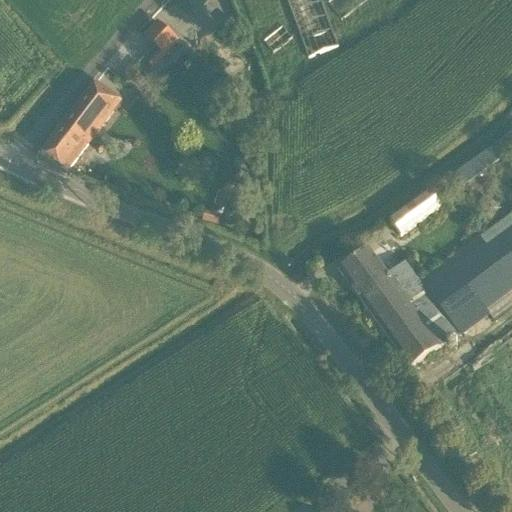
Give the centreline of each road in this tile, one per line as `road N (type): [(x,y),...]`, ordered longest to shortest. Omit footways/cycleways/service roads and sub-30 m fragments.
road 1 (unclassified): [(470,511),(284,288),(192,239),(12,167)]
road 2 (unclassified): [(12,167),(148,0)]
